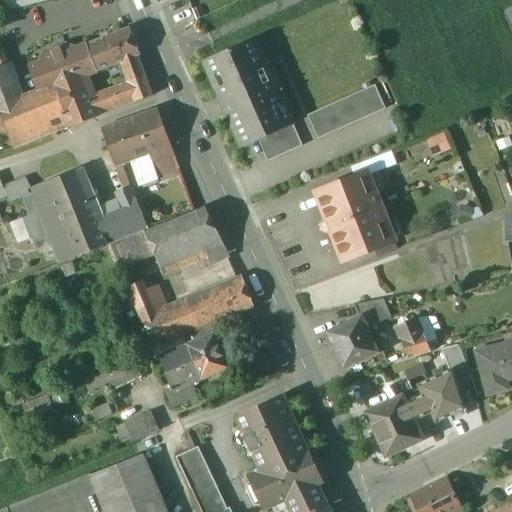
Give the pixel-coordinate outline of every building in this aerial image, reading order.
[(6,0),(10,11),(56,0),(6,0)] [(172,30),(197,20),(190,1),(165,10),(172,30)] [(129,28),(74,50),(65,46),(46,53),(43,63),(31,67),(41,93),(54,88),(68,126),(69,128),(98,117),(91,99),(83,77),(121,63),(137,56),(140,55),(129,28)] [(252,40),(205,61),(223,102),(226,100),(232,114),(227,116),(241,149),(257,142),(290,127),(289,125),(287,126),(280,108),(281,107),(271,83),(269,84),(262,68),(264,67),(252,40)] [(137,56),(121,63),(128,82),(144,76),(137,56)] [(4,69),(0,70),(0,107),(18,101),(7,69),(4,69)] [(144,76),(128,82),(130,85),(136,103),(152,97),(144,76)] [(130,85),(115,91),(122,108),(136,103),(130,85)] [(18,101),(0,107),(0,113),(8,132),(14,148),(68,126),(54,88),(41,93),(18,101)] [(375,90),(307,119),(316,142),(385,112),(375,90)] [(115,91),(91,99),(98,117),(122,108),(115,91)] [(156,110),(101,130),(114,166),(132,159),(149,154),(169,146),(156,110)] [(290,127),(257,142),(266,164),(300,149),(290,127)] [(434,156),(451,149),(445,133),(428,140),(434,156)] [(169,146),(149,154),(152,164),(173,157),(169,146)] [(173,157),(152,164),(149,154),(132,159),(141,185),(178,172),(173,157)] [(75,172),(46,184),(61,224),(75,258),(106,246),(92,212),(75,172)] [(366,176),(319,194),(318,196),(328,221),(325,223),(321,231),(330,235),(333,234),(342,259),(345,260),(393,241),(366,176)] [(3,189),(11,203),(32,195),(25,179),(3,189)] [(47,186),(31,192),(46,230),(61,224),(47,186)] [(147,228),(134,198),(134,199),(129,187),(115,193),(123,211),(133,234),(147,228)] [(205,207),(145,231),(151,247),(157,262),(203,244),(220,237),(205,207)] [(120,241),(111,220),(106,222),(101,208),(92,212),(106,246),(111,244),(120,241)] [(133,234),(123,211),(109,216),(111,220),(120,241),(134,235),(133,234)] [(75,258),(61,224),(46,230),(60,264),(75,258)] [(120,241),(111,244),(118,260),(151,247),(145,231),(134,235),(120,241)] [(220,237),(203,244),(207,251),(224,245),(220,237)] [(224,245),(207,251),(212,264),(230,257),(224,245)] [(241,278),(186,300),(186,302),(189,307),(198,329),(253,307),(241,278)] [(156,320),(141,284),(130,289),(145,324),(156,320)] [(383,300),(354,306),(360,319),(361,318),(366,328),(371,326),(391,318),(383,300)] [(156,320),(145,324),(154,347),(155,346),(183,335),(198,329),(189,307),(185,308),(156,320)] [(360,319),(328,333),(344,368),(377,352),(366,328),(361,318),(360,319)] [(417,318),(394,328),(408,359),(431,353),(417,318)] [(371,326),(366,328),(377,352),(382,350),(371,326)] [(201,331),(184,338),(187,346),(204,339),(201,331)] [(228,368),(214,334),(204,339),(187,346),(201,379),(228,368)] [(183,335),(155,346),(156,348),(155,349),(159,357),(187,346),(184,338),(183,335)] [(511,379),(511,343),(483,351),(487,368),(481,369),(488,395),(508,390),(506,381),(511,379)] [(187,346),(159,357),(160,359),(172,388),(174,391),(190,384),(201,379),(187,346)] [(470,378),(457,346),(442,351),(450,372),(453,371),(457,382),(470,378)] [(159,357),(155,349),(151,350),(153,355),(155,361),(160,359),(159,357)] [(151,350),(133,358),(138,370),(151,356),(153,355),(151,350)] [(133,358),(101,373),(108,388),(110,392),(142,378),(138,370),(133,358)] [(432,412),(437,422),(448,417),(465,408),(457,382),(453,371),(450,372),(420,387),(425,396),(407,405),(414,421),(432,412)] [(101,373),(85,379),(92,395),(108,388),(101,373)] [(388,389),(394,401),(403,397),(403,398),(414,393),(408,380),(388,389)] [(190,384),(174,391),(172,388),(170,389),(166,391),(173,406),(195,397),(190,384)] [(64,388),(48,395),(52,407),(67,400),(64,388)] [(48,395),(4,412),(10,426),(53,410),(52,407),(48,395)] [(322,483),(282,396),(238,416),(244,428),(242,431),(248,435),(256,451),(255,459),(260,470),(248,475),(264,511),(286,501),(290,511),(313,511),(327,506),(317,486),(322,483)] [(394,401),(366,414),(387,458),(423,440),(414,421),(407,405),(403,398),(403,397),(394,401)] [(114,403),(86,414),(90,425),(118,412),(114,403)] [(464,409),(448,417),(452,424),(467,416),(464,409)] [(150,413),(125,424),(132,442),(158,431),(150,413)] [(226,510),(197,448),(176,458),(201,511),(230,511),(229,509),(226,510)] [(166,511),(142,454),(91,476),(105,511),(166,511)] [(105,511),(91,476),(7,509),(8,511),(105,511)] [(446,478),(411,494),(419,511),(453,511),(461,508),(446,478)]
